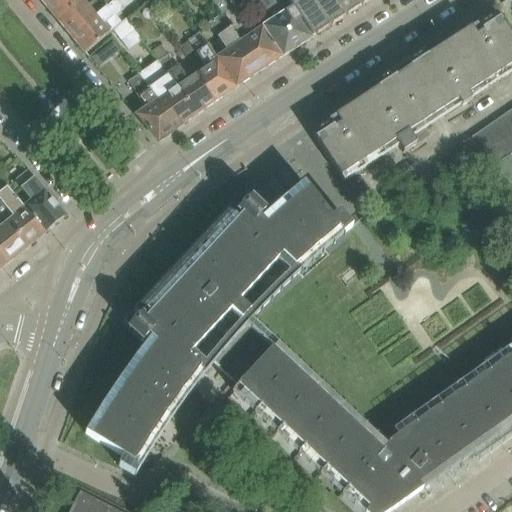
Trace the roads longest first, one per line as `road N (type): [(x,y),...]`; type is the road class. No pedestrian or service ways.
road 1 (tertiary): [(166,181),(443,0)]
road 2 (residential): [(246,511),(186,477),(168,474),(135,492),(21,440)]
road 3 (residential): [(166,181),(14,0)]
road 4 (residential): [(0,105),(100,225)]
